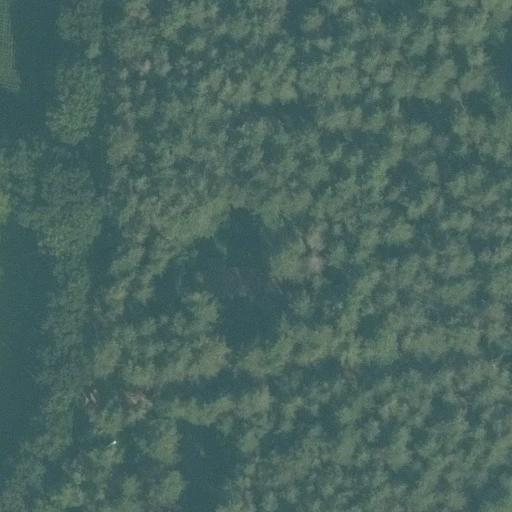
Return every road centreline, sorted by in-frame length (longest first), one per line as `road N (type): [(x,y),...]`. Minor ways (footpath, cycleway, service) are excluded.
road 1 (track): [(511,356),(85,399)]
road 2 (track): [(109,0),(85,399)]
road 3 (track): [(85,399),(83,427),(36,511)]
